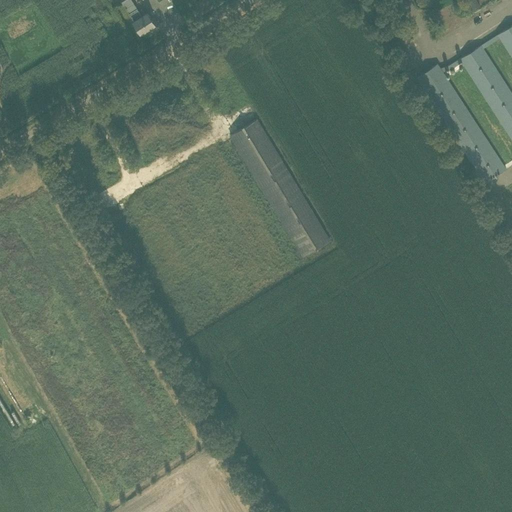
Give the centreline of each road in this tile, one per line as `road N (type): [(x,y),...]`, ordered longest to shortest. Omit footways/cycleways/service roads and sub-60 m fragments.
road 1 (track): [(32,126),(261,511)]
road 2 (unclassified): [(0,143),(244,0)]
